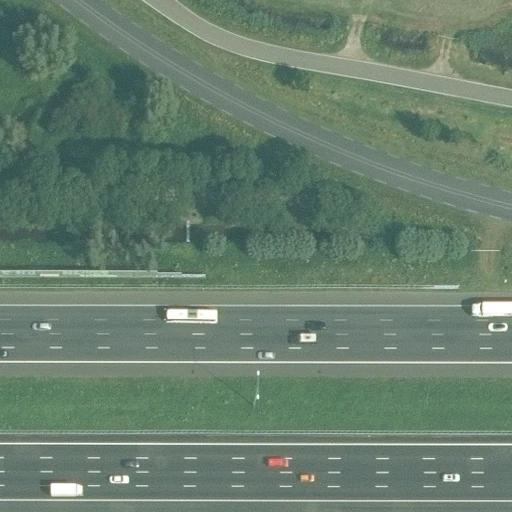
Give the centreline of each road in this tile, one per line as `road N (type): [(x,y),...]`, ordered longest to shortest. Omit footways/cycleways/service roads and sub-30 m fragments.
road 1 (motorway): [(511,335),(0,338)]
road 2 (motorway): [(0,471),(511,473)]
road 3 (secondary): [(75,0),(245,107),(353,157),(511,208)]
road 4 (unclassified): [(0,198),(303,196)]
